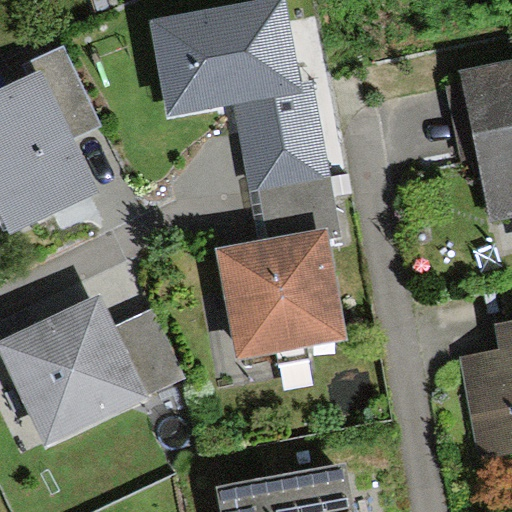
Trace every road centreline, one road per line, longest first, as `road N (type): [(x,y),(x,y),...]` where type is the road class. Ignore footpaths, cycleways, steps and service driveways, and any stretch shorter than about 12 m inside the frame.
road 1 (residential): [(423,511),(357,142)]
road 2 (residential): [(0,300),(159,223),(216,225)]
